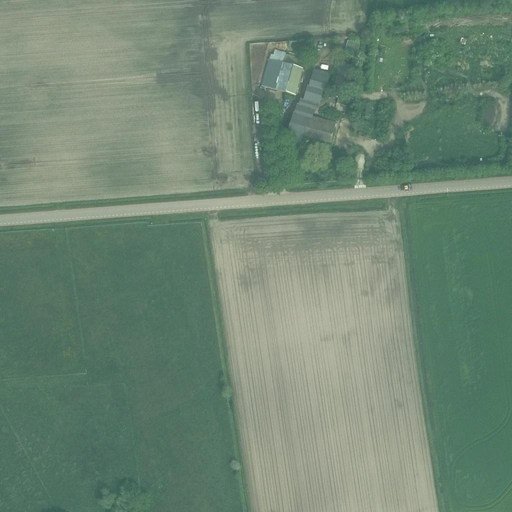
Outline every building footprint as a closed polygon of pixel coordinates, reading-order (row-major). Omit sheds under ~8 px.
[(295,95),(303,68),(269,59),(262,86),(295,95)] [(349,76),(351,68),(337,64),(335,72),(349,76)] [(294,124),(290,140),(299,142),(308,109),(313,110),(318,90),(321,91),(326,73),(314,70),(304,106),(299,105),(297,113),(295,113),(292,124),(294,124)] [(326,103),(322,112),(331,117),(336,107),(326,103)] [(337,104),(335,112),(345,115),(347,106),(337,104)] [(316,121),(307,118),(302,136),(331,143),(336,124),(317,118),(316,121)]
